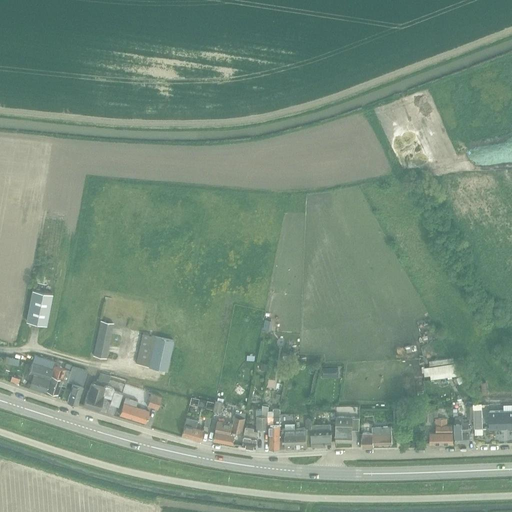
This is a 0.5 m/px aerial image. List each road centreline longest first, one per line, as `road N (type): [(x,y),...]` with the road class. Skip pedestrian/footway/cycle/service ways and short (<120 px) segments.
road 1 (unclassified): [(0,430),(92,463),(216,491),(511,495)]
road 2 (primary): [(323,473),(143,445),(0,400)]
road 3 (primary): [(511,469),(323,473)]
road 4 (residential): [(511,450),(335,456)]
